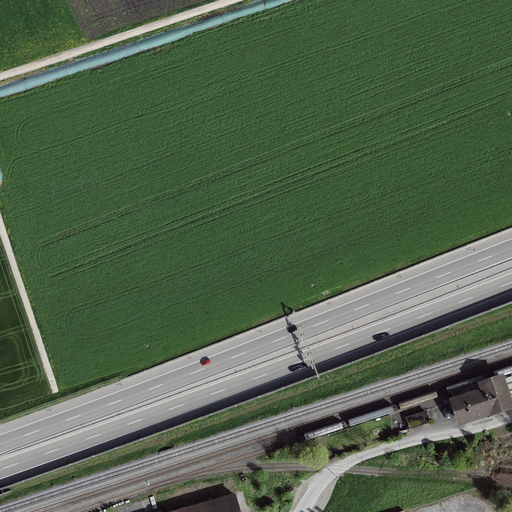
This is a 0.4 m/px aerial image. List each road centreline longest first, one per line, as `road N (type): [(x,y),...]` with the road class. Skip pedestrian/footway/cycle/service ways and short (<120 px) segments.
road 1 (motorway): [(511,248),(0,443)]
road 2 (motorway): [(0,469),(511,282)]
road 3 (track): [(54,475),(511,312)]
road 4 (track): [(0,77),(237,0)]
road 5 (residential): [(511,417),(343,462),(301,511)]
road 6 (track): [(0,224),(54,393)]
